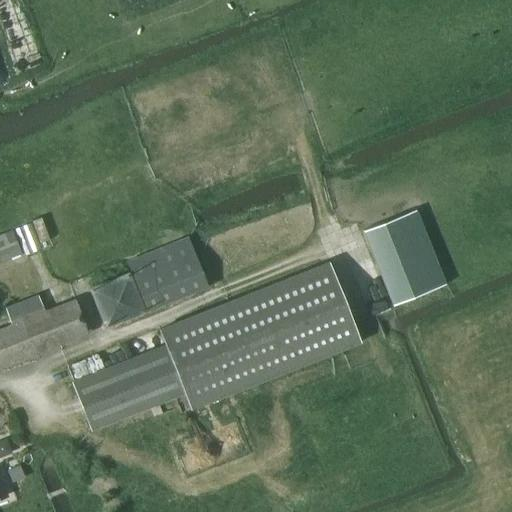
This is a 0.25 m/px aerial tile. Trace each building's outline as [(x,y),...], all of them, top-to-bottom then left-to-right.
[(445,285),(415,210),(363,231),(392,305),(445,285)] [(11,232),(0,236),(0,262),(21,254),(11,232)] [(188,238),(128,262),(148,311),(207,287),(188,238)] [(166,345),(73,382),(92,430),(185,394),(191,409),(360,342),(329,263),(160,330),(166,345)] [(46,310),(40,294),(6,309),(12,325),(0,329),(0,367),(90,332),(76,298),(46,310)] [(5,439),(0,440),(0,450),(3,452),(9,450),(5,439)] [(19,464),(7,469),(12,480),(23,475),(19,464)]
